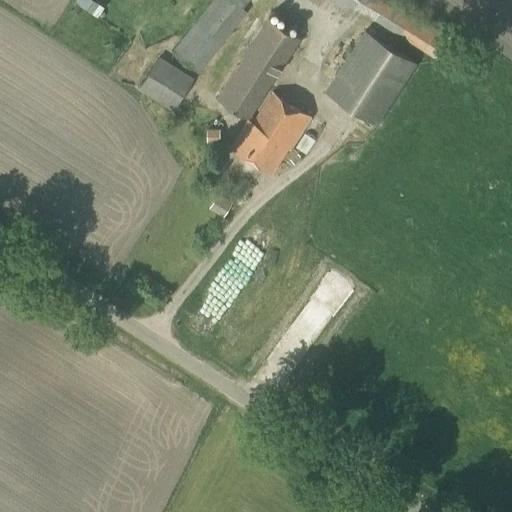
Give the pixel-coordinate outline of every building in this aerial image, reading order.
[(213,0),(172,53),(198,72),(245,12),(246,10),(243,9),(249,0),(213,0)] [(414,14),(390,0),(330,0),(349,13),(353,8),(374,20),(433,58),(434,56),(442,62),(455,42),(447,37),(447,35),(436,28),(414,14)] [(248,119),(300,38),(268,18),(216,99),(248,119)] [(376,124),(415,63),(364,31),(325,92),(376,124)] [(173,110),(192,79),(159,58),(139,88),(173,110)] [(289,149),(310,117),(272,92),(253,122),(248,119),(230,146),(272,173),(287,148),(289,149)] [(217,193),(209,208),(223,216),(232,202),(217,193)]
